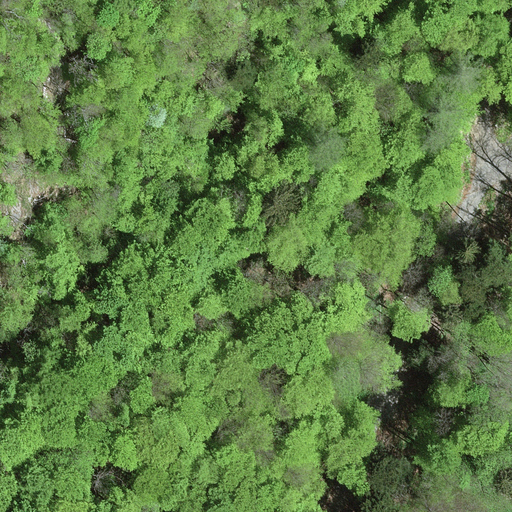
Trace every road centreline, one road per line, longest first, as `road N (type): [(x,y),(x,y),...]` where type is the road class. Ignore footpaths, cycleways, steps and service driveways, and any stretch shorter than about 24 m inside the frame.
road 1 (track): [(336,511),(389,360),(489,167),(511,148)]
road 2 (track): [(511,0),(509,43),(481,133),(489,167)]
